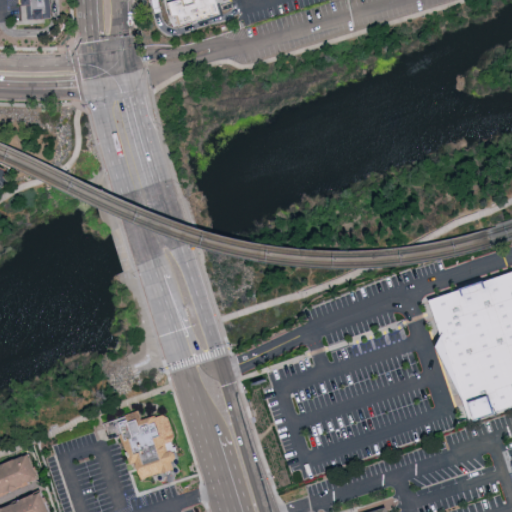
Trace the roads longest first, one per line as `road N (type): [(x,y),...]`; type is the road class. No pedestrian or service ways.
road 1 (secondary): [(266,511),(188,263)]
road 2 (secondary): [(155,273),(199,408)]
road 3 (secondary): [(129,58),(0,66)]
